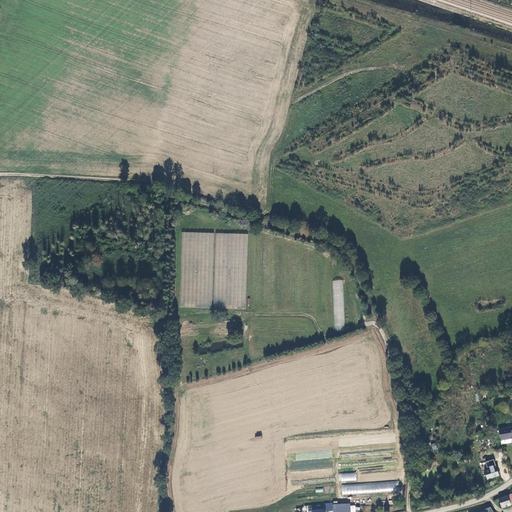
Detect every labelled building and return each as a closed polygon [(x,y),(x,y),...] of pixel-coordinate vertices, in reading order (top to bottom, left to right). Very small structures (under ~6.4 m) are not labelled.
[(180,307),(212,308),(214,233),(182,232),(180,307)] [(246,309),(248,234),(216,233),(214,309),(246,309)] [(345,331),(343,280),(332,281),(334,331),(345,331)] [(239,333),(238,323),(180,326),(181,336),(239,333)] [(484,389),(480,390),(482,402),(505,398),(503,387),(484,390),(484,389)] [(511,426),(497,429),(500,440),(511,437),(511,426)] [(490,478),(502,475),(500,467),(488,471),(490,478)] [(355,473),(338,473),(339,481),(356,481),(355,473)] [(397,491),(396,480),(340,485),(341,495),(397,491)] [(511,505),(508,496),(508,495),(498,499),(502,508),(511,505)] [(311,509),(310,511),(323,511),(332,511),(349,511),(350,504),(332,504),(332,503),(324,504),(324,506),(312,506),(312,509),(311,509)]
